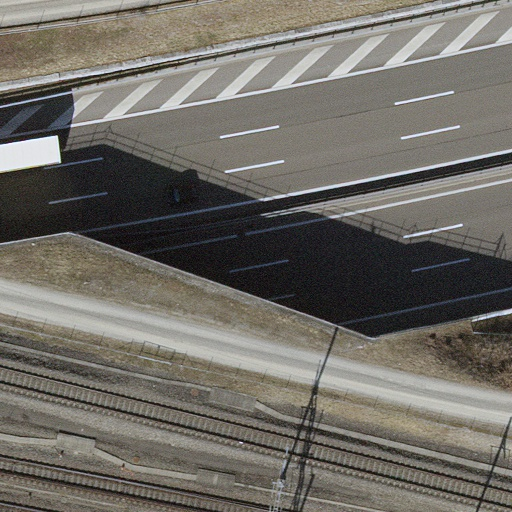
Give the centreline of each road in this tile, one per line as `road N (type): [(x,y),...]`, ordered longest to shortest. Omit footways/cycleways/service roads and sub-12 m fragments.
road 1 (track): [(0,296),(511,412)]
road 2 (motorway): [(0,331),(511,234)]
road 3 (motorway): [(511,95),(0,191)]
